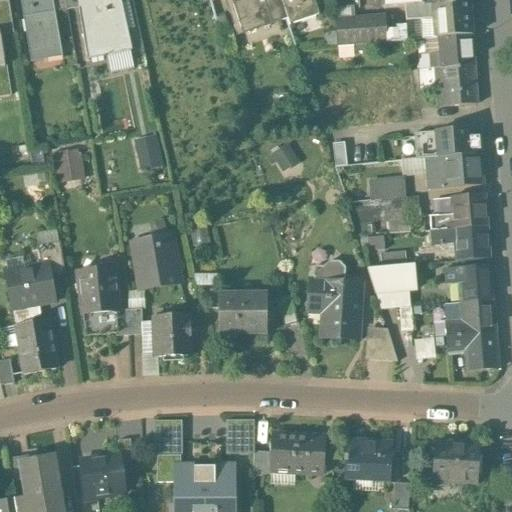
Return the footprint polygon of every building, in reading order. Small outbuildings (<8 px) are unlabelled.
[(51,0),(34,0),(20,2),(31,64),(45,62),(45,57),(61,54),(54,14),(53,15),(51,0)] [(64,0),(51,0),(53,15),(54,14),(66,12),(64,0)] [(64,0),(66,12),(77,11),(75,0),(64,0)] [(75,0),(77,11),(87,59),(106,55),(110,75),(133,70),(119,0),(75,0)] [(262,0),(227,0),(232,14),(235,14),(240,30),(269,20),(267,15),(262,0)] [(262,0),(267,15),(283,10),(280,0),(262,0)] [(312,0),(280,0),(283,10),(288,26),(318,16),(312,0)] [(468,0),(373,0),(374,8),(403,6),(404,23),(433,20),(435,39),(438,39),(471,37),(472,37),(468,0)] [(7,4),(0,5),(0,38),(12,37),(7,4)] [(383,18),(335,21),(338,48),(405,42),(404,27),(384,29),(383,18)] [(471,37),(438,39),(439,54),(440,69),(472,66),(471,37)] [(439,54),(424,55),(425,70),(440,69),(439,54)] [(472,66),(440,69),(442,89),(443,106),(476,104),(472,66)] [(440,69),(425,70),(427,90),(442,89),(440,69)] [(8,99),(0,100),(0,144),(28,139),(20,91),(7,94),(8,99)] [(478,129),(414,134),(416,160),(441,158),(480,155),(478,129)] [(162,167),(155,137),(133,142),(141,173),(162,167)] [(348,165),(348,142),(333,142),(333,165),(348,165)] [(299,163),(288,144),(271,155),(283,173),(299,163)] [(80,151),(53,154),(57,184),(85,181),(80,151)] [(480,155),(441,158),(444,189),(483,186),(480,155)] [(404,177),(368,178),(369,200),(406,198),(404,177)] [(482,197),(450,200),(452,217),(453,231),(485,229),(482,197)] [(452,217),(438,218),(439,225),(440,232),(453,231),(452,217)] [(209,245),(206,225),(189,227),(193,248),(209,245)] [(485,229),(453,231),(454,245),(455,264),(487,261),(485,229)] [(164,231),(150,233),(146,239),(146,241),(130,243),(138,290),(178,285),(176,273),(179,270),(179,267),(175,265),(170,236),(164,231)] [(453,231),(440,232),(441,247),(454,245),(453,231)] [(440,232),(432,233),(433,247),(441,247),(440,232)] [(58,243),(35,247),(39,268),(46,266),(48,277),(63,274),(58,243)] [(39,268),(4,274),(10,311),(37,306),(53,304),(48,277),(46,266),(39,268)] [(411,268),(366,272),(374,295),(413,291),(411,268)] [(113,269),(76,273),(77,293),(78,293),(80,316),(113,313),(117,313),(117,311),(113,269)] [(488,269),(459,271),(460,285),(462,306),(490,303),(488,269)] [(459,271),(445,273),(446,286),(460,285),(459,271)] [(216,273),(192,278),(194,288),(216,283),(216,273)] [(359,287),(309,284),(308,307),(322,308),(321,340),(356,342),(359,287)] [(266,297),(217,297),(217,337),(266,336),(266,297)] [(290,300),(276,304),(284,329),(297,325),(290,300)] [(490,303),(462,306),(463,325),(464,338),(493,336),(490,303)] [(37,306),(11,311),(14,329),(32,326),(31,320),(39,318),(37,306)] [(462,306),(445,308),(447,327),(463,325),(462,306)] [(140,310),(126,311),(127,337),(141,337),(140,310)] [(126,311),(117,311),(117,313),(113,313),(114,337),(127,337),(126,311)] [(188,319),(152,319),(153,359),(189,358),(188,319)] [(14,329),(13,330),(22,375),(55,369),(47,323),(32,326),(14,329)] [(447,327),(445,328),(446,339),(459,337),(459,339),(464,338),(463,325),(447,327)] [(417,330),(389,334),(390,345),(418,342),(417,330)] [(386,333),(366,332),(365,362),(397,364),(390,345),(386,333)] [(493,336),(464,338),(465,351),(467,371),(496,369),(493,336)] [(459,337),(446,339),(447,352),(465,351),(464,338),(459,339),(459,337)] [(420,347),(408,348),(408,355),(402,356),(403,366),(421,365),(420,347)] [(9,361),(0,362),(0,384),(1,387),(14,384),(9,361)] [(253,454),(253,420),(225,420),(225,454),(253,454)] [(325,442),(273,438),(270,472),(323,476),(325,442)] [(129,441),(117,442),(119,458),(120,458),(121,465),(131,464),(129,441)] [(383,446),(347,443),(346,460),(345,460),(345,464),(346,464),(345,477),(390,480),(393,445),(383,445),(383,446)] [(479,451),(436,447),(433,475),(449,477),(448,485),(476,487),(479,451)] [(53,457),(29,461),(28,456),(7,460),(11,483),(22,481),(25,499),(14,501),(15,511),(62,511),(58,481),(59,481),(55,459),(54,460),(53,457)] [(119,458),(80,463),(84,502),(97,500),(97,498),(124,494),(121,465),(120,458),(119,458)] [(194,469),(177,469),(177,491),(173,491),(172,511),(235,511),(236,494),(231,494),(231,469),(214,469),(214,468),(209,468),(209,473),(199,473),(199,468),(194,468),(194,469)] [(407,511),(410,487),(393,486),(392,511),(407,511)] [(15,511),(14,503),(0,505),(0,511),(15,511)]
